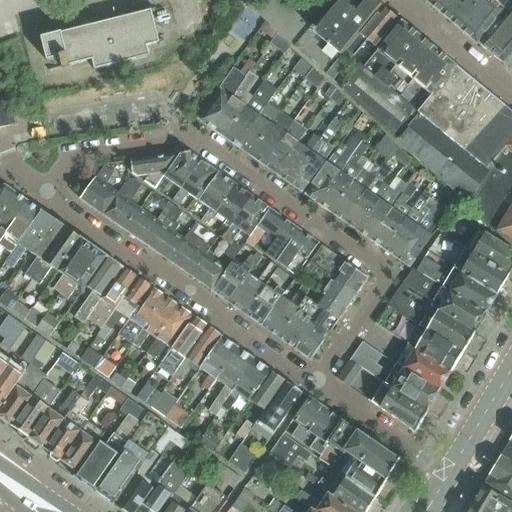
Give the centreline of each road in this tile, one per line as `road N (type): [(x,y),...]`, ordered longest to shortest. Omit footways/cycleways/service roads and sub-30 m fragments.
road 1 (residential): [(315,381),(388,274),(192,138),(12,165)]
road 2 (residential): [(315,381),(136,262),(12,165)]
road 3 (residential): [(447,473),(315,381)]
road 4 (residential): [(511,93),(397,0)]
road 5 (unclassified): [(447,473),(511,367)]
